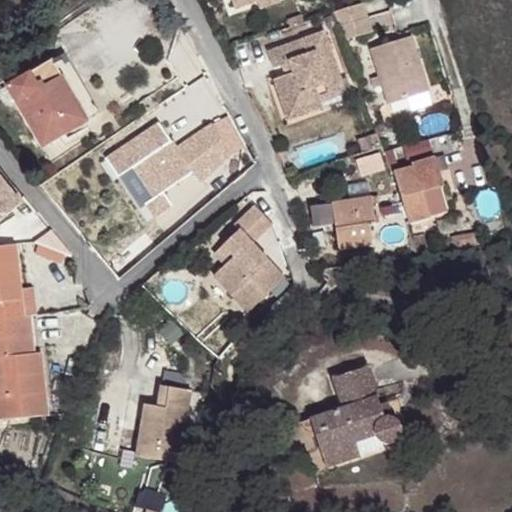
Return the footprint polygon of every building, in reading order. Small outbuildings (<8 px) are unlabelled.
[(230,0),(234,8),(257,0),(230,0)] [(280,0),(257,0),(259,8),(280,0)] [(334,11),(339,26),(367,18),(363,3),(334,11)] [(339,26),(344,40),(373,32),(369,17),(367,18),(339,26)] [(274,79),(288,119),(323,107),(321,101),(317,89),(341,81),(324,32),(267,52),(273,68),(281,65),(290,62),(293,72),(284,75),(274,79)] [(382,86),(388,104),(408,98),(428,92),(429,91),(412,36),(371,49),(379,76),(382,86)] [(18,62),(26,75),(65,53),(55,37),(24,55),(25,58),(18,62)] [(14,98),(42,147),(100,112),(65,53),(26,75),(1,90),(8,102),(14,98)] [(281,65),(284,75),(293,72),(290,62),(281,65)] [(382,86),(379,76),(371,79),(374,88),(382,86)] [(317,89),(321,101),(345,93),(341,81),(317,89)] [(432,104),(428,92),(408,98),(412,110),(432,104)] [(209,143),(231,179),(249,166),(228,130),(209,143)] [(192,154),(214,190),(231,179),(209,143),(192,154)] [(350,157),(354,170),(376,164),(372,149),(350,157)] [(393,172),(408,222),(447,210),(439,186),(443,185),(434,157),(412,164),(413,166),(393,172)] [(0,220),(22,203),(0,175),(0,220)] [(334,224),(338,251),(373,246),(370,223),(376,223),(372,196),(331,203),(334,224)] [(313,227),(334,224),(331,203),(310,206),(313,227)] [(214,275),(248,312),(285,278),(252,243),(272,224),(255,206),(234,226),(239,230),(223,245),(234,256),(225,265),(214,275)] [(152,225),(162,237),(170,231),(159,219),(152,225)] [(132,243),(143,255),(162,237),(152,225),(132,243)] [(456,236),(458,249),(480,246),(478,233),(456,236)] [(0,319),(24,317),(15,244),(0,246),(0,319)] [(214,253),(225,265),(234,256),(223,245),(214,253)] [(30,317),(35,316),(32,288),(20,290),(24,317),(30,317)] [(0,419),(48,415),(41,352),(33,353),(30,317),(24,317),(0,319),(0,419)] [(320,450),(321,454),(374,435),(377,440),(380,442),(385,444),(388,445),(398,441),(400,438),(402,433),(403,429),(401,424),(399,421),(395,417),(389,416),(384,417),(367,366),(333,378),(343,408),(285,427),(295,458),(320,450)] [(145,404),(136,456),(157,459),(158,451),(175,454),(180,454),(190,391),(160,386),(156,406),(145,404)] [(321,454),(325,467),(382,447),(380,442),(377,440),(374,435),(321,454)] [(158,451),(157,459),(174,462),(175,454),(158,451)] [(125,503),(129,488),(116,484),(111,499),(125,503)]
